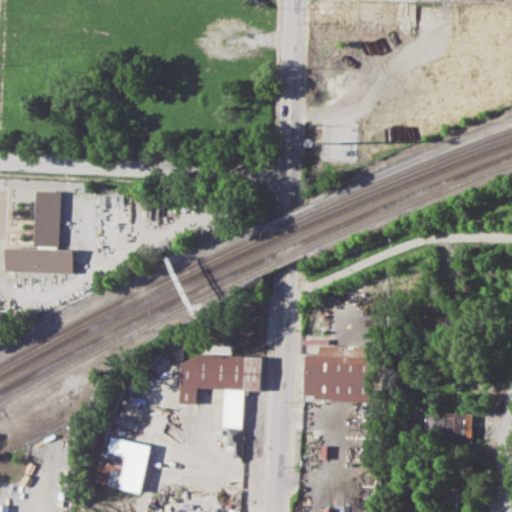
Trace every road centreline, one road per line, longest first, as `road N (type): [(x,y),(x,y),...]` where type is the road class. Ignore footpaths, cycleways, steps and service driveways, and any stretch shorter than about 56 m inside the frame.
road 1 (residential): [(0,159),(288,176)]
road 2 (tertiary): [(285,266),(277,511)]
road 3 (residential): [(284,296),(432,236),(511,237)]
road 4 (tertiary): [(295,0),(286,214)]
road 5 (residential): [(500,384),(495,511)]
